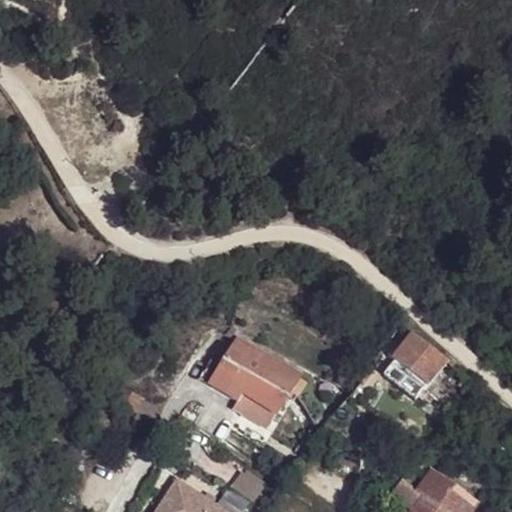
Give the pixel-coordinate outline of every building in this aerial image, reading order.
[(431,382),(445,364),(409,335),(393,356),(431,382)] [(233,408),(244,415),(252,405),(265,412),(267,409),(276,414),(299,376),(238,340),(224,363),(213,356),(198,381),(236,402),(233,408)] [(506,353),(498,347),(491,355),(500,361),(506,353)] [(416,402),(431,382),(393,356),(379,376),(416,402)] [(112,402),(134,414),(135,415),(136,413),(144,401),(121,387),(112,402)] [(204,403),(192,424),(207,433),(218,412),(204,403)] [(252,405),(244,415),(268,427),(276,414),(267,409),(265,412),(252,405)] [(413,494),(419,499),(438,511),(468,511),(474,504),(428,472),(413,494)] [(231,511),(178,482),(161,511),(231,511)] [(399,482),(388,498),(401,508),(413,490),(399,482)] [(438,511),(419,499),(409,511),(438,511)]
